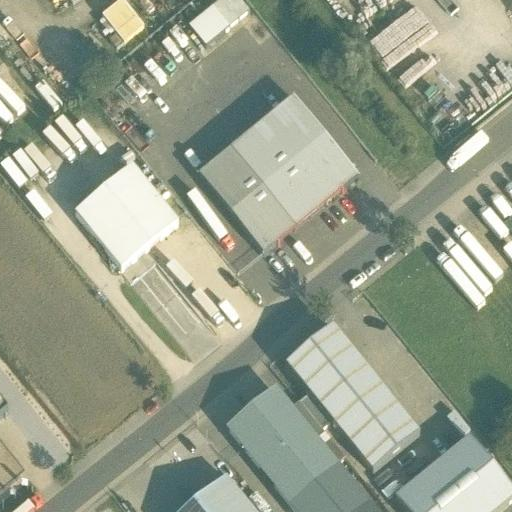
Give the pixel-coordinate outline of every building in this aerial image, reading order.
[(227,0),(212,12),(228,33),(249,16),(235,0),(227,0)] [(102,19),(123,45),(143,29),(122,3),(102,19)] [(205,51),(228,33),(212,12),(189,31),(205,51)] [(198,180),(262,259),(357,182),(293,103),(198,180)] [(75,218),(121,275),(178,229),(132,172),(75,218)] [(447,242),(440,247),(466,281),(472,277),(447,242)] [(332,332),(285,370),(308,398),(331,426),(373,477),(419,439),(332,332)] [(229,433),(244,452),(290,414),(290,413),(275,395),(256,411),(252,410),(248,413),(248,418),(229,433)] [(299,405),(322,434),(331,426),(308,398),(299,405)] [(290,414),(313,441),(322,434),(299,405),(290,413),(290,414)] [(313,441),(290,414),(244,452),(289,507),(336,470),(313,441)] [(511,496),(469,444),(394,504),(400,511),(500,511),(511,503),(511,496)] [(0,446),(0,496),(16,483),(17,468),(0,446)] [(17,468),(16,483),(24,477),(17,468)] [(336,470),(289,507),(292,511),(362,511),(367,508),(336,470)] [(250,511),(226,482),(188,511),(250,511)]
